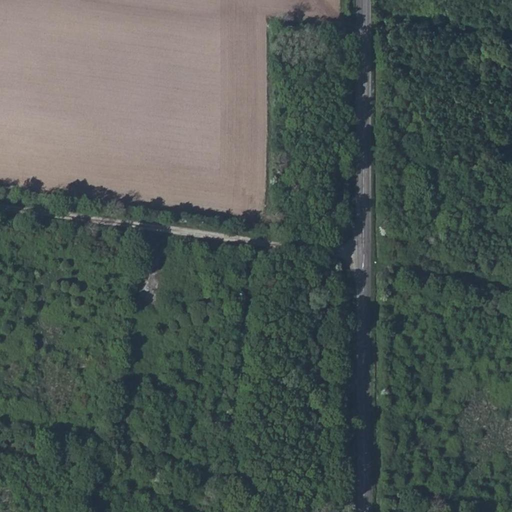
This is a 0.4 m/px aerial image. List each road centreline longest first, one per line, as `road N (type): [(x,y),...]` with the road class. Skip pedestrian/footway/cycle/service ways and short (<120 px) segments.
road 1 (tertiary): [(362,0),(363,511)]
road 2 (track): [(362,255),(0,207)]
road 3 (track): [(511,294),(362,265)]
